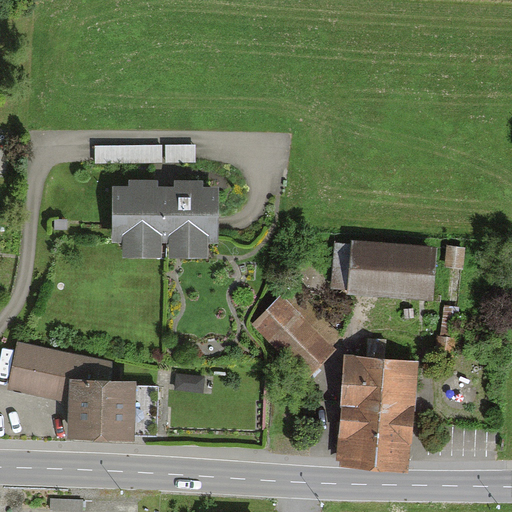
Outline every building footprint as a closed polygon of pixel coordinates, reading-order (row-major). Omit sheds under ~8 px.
[(165,189),(115,189),(115,239),(165,238),(165,189)] [(214,189),(165,189),(165,238),(214,239),(214,189)] [(430,253),(356,247),(352,289),(427,295),(430,253)] [(331,335),(292,294),(259,326),(303,372),(330,347),(324,341),(331,335)] [(72,381),(102,382),(102,363),(16,344),(6,389),(71,401),(72,381)] [(409,365),(350,360),(342,455),(401,460),(409,365)] [(102,382),(72,381),(71,401),(70,435),(131,438),(133,383),(102,382)]
